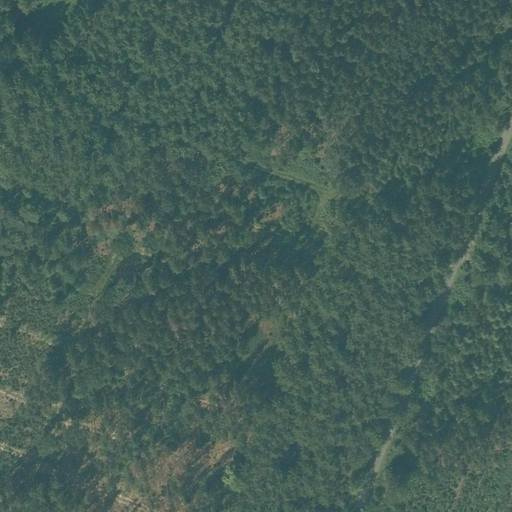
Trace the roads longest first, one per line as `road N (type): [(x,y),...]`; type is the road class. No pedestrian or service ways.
road 1 (track): [(0,53),(511,273)]
road 2 (unclassified): [(357,511),(511,115)]
